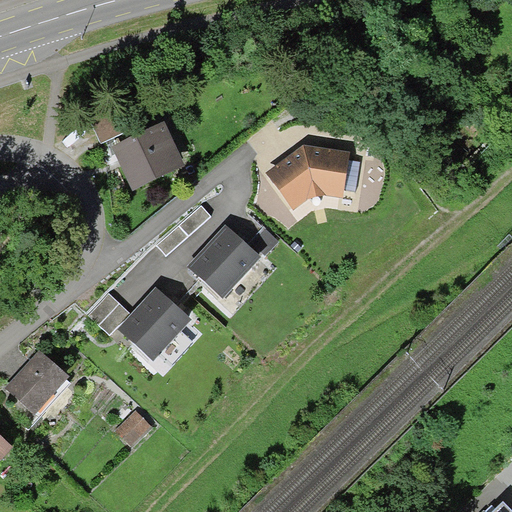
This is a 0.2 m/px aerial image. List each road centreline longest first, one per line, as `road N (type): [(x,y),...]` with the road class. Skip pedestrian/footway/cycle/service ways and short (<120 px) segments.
road 1 (track): [(222,446),(370,283),(511,167)]
road 2 (residential): [(0,147),(38,152),(85,189),(93,258),(0,341)]
road 3 (primary): [(0,37),(121,0)]
